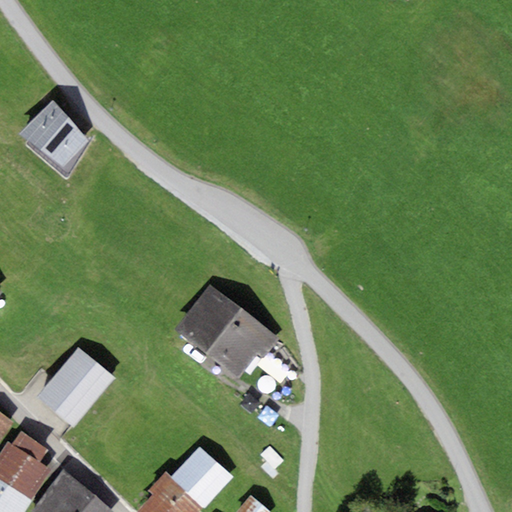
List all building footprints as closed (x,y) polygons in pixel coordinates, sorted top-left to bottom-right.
[(92,138),(60,114),(37,145),(68,169),(92,138)] [(277,334),(223,295),(192,336),(246,376),(269,345),(277,334)] [(116,382),(82,353),(44,399),(78,427),(116,382)] [(0,442),(13,426),(0,416),(0,442)] [(28,511),(53,473),(12,447),(0,465),(0,511),(28,511)] [(202,511),(232,480),(202,453),(147,511),(202,511)] [(105,511),(77,486),(54,511),(105,511)] [(270,511),(256,501),(246,511),(270,511)]
